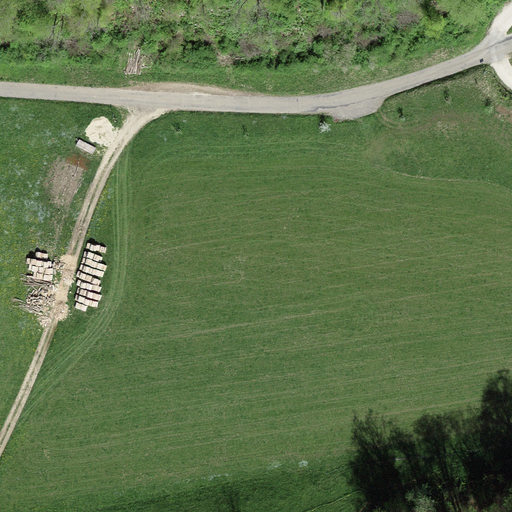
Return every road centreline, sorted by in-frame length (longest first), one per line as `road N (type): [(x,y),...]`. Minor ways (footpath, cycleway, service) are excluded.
road 1 (unclassified): [(0,89),(326,103),(387,90),(511,43)]
road 2 (track): [(153,98),(101,177),(0,448)]
